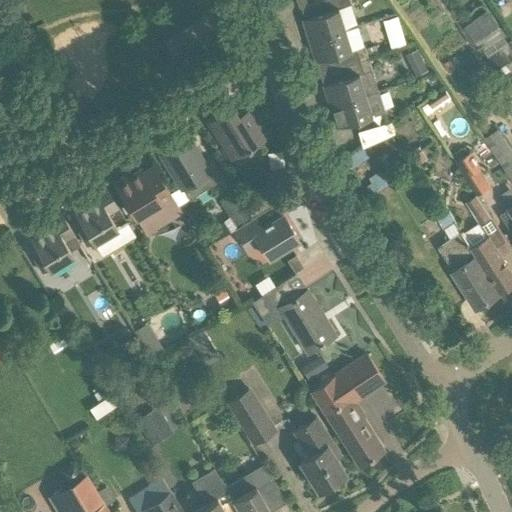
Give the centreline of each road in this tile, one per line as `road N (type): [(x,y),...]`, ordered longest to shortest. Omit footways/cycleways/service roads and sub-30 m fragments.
road 1 (residential): [(462,386),(429,368),(333,217),(262,0)]
road 2 (residential): [(366,511),(426,466),(469,446)]
